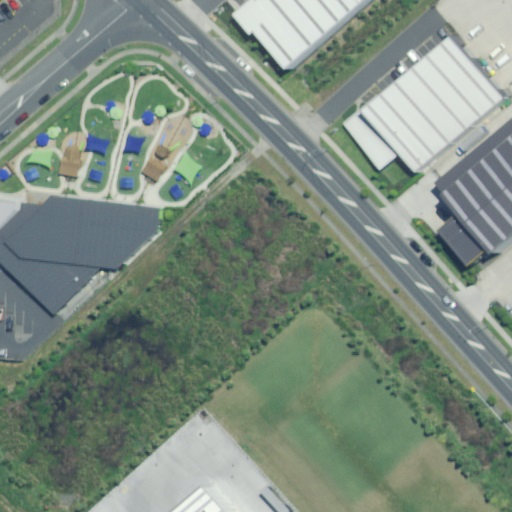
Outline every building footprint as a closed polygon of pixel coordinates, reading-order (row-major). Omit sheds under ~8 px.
[(264,31),(298,70),(379,0),(258,0),(243,13),(260,34),(264,31)] [(381,96),(348,123),(387,170),(407,153),(424,173),(511,98),(461,37),(385,101),(381,96)] [(511,133),(468,171),(477,182),(454,201),(485,238),(508,219),(511,223),(511,133)] [(0,258),(57,314),(104,266),(123,269),(163,228),(166,207),(27,191),(26,199),(0,196),(0,258)] [(195,511),(233,511),(217,493),(195,511)]
